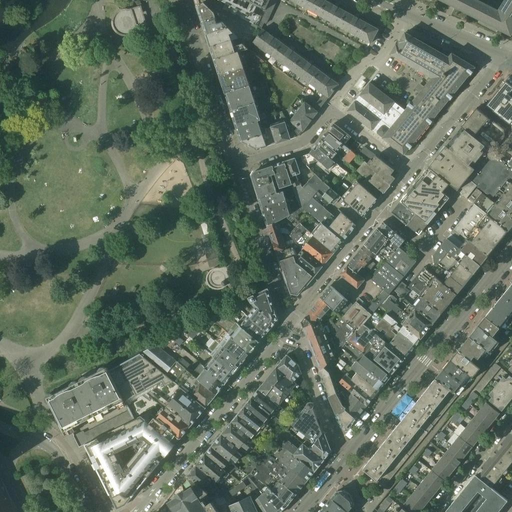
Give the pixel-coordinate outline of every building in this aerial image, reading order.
[(152,0),(142,7),(147,24),(166,18),(157,0),(152,0)] [(206,0),(205,1),(205,2),(213,11),(218,0),(247,0),(266,10),(271,0),(206,0)] [(266,23),(275,6),(277,0),(271,0),(262,21),(266,23)] [(300,0),(299,4),(320,15),(327,1),(324,0),(300,0)] [(511,0),(507,0),(504,5),(493,0),(428,0),(431,1),(431,0),(441,0),(481,20),(480,22),(497,31),(498,29),(511,35),(511,33),(511,0)] [(320,15),(340,26),(348,13),(327,1),(320,15)] [(204,2),(197,5),(202,22),(216,17),(215,13),(204,2)] [(125,9),(123,9),(121,10),(120,11),(118,12),(117,13),(116,15),(116,16),(115,17),(115,18),(114,19),(114,20),(114,21),(114,22),(114,23),(114,24),(115,25),(115,26),(115,27),(116,28),(116,29),(117,30),(118,31),(119,32),(120,33),(122,34),(123,34),(124,35),(125,35),(126,35),(127,35),(129,35),(131,35),(132,35),(136,32),(148,27),(147,24),(145,17),(142,7),(141,5),(138,6),(129,9),(128,9),(126,9),(125,9)] [(252,12),(249,17),(256,21),(255,22),(252,23),(251,25),(257,28),(262,17),(252,12)] [(368,24),(348,13),(340,26),(360,37),(368,24)] [(216,17),(202,22),(207,36),(229,28),(221,20),(217,22),(216,17)] [(372,43),(375,37),(376,37),(380,30),(368,24),(360,37),(372,43)] [(207,36),(210,46),(216,45),(231,39),(229,34),(233,32),(229,28),(207,36)] [(254,42),(273,56),(282,43),(263,29),(254,42)] [(408,107),(406,110),(382,137),(405,155),(409,149),(410,150),(414,146),(413,145),(430,124),(431,125),(434,121),(433,120),(450,100),(451,101),(455,96),(453,95),(470,75),(471,76),(475,71),(474,70),(476,68),(453,53),(450,57),(405,33),(400,42),(401,43),(399,46),(397,45),(392,54),(432,78),(425,87),(422,85),(417,90),(420,93),(412,103),(411,101),(407,106),(408,107)] [(216,45),(210,46),(215,59),(239,51),(248,48),(243,43),(233,46),(231,39),(216,45)] [(273,56),(292,69),(301,57),(282,43),(273,56)] [(239,51),(215,59),(220,77),(245,69),(239,51)] [(292,69),(311,83),(320,70),(301,57),(292,69)] [(250,86),(245,69),(220,77),(226,94),(250,86)] [(311,83),(324,93),(320,99),(325,103),(339,84),(320,70),(311,83)] [(511,76),(488,104),(511,122),(511,76)] [(265,81),(263,77),(252,80),(253,85),(265,81)] [(406,110),(370,82),(348,110),(382,137),(406,110)] [(256,103),(250,86),(226,94),(231,111),(256,103)] [(299,135),(321,108),(316,104),(313,108),(305,102),(291,121),(298,126),(295,130),(299,135)] [(237,128),(259,121),(265,119),(269,118),(267,113),(260,115),(256,103),(231,111),(237,128)] [(462,126),(484,144),(493,152),(505,137),(504,130),(477,108),(462,126)] [(237,128),(241,141),(263,133),(259,121),(237,128)] [(267,134),(263,135),(267,147),(291,139),(286,123),(278,125),(277,123),(271,125),(272,127),(266,129),(267,134)] [(345,145),(352,136),(334,123),(328,130),(345,145)] [(471,180),(493,152),(484,144),(462,126),(447,145),(468,163),(459,174),(451,184),(457,189),(458,190),(468,178),(471,180)] [(328,130),(322,138),(338,152),(343,148),(344,149),(347,146),(345,145),(328,130)] [(267,147),(263,135),(263,133),(241,141),(258,150),(267,147)] [(335,157),(338,152),(322,138),(317,145),(335,161),(337,158),(335,157)] [(311,153),(313,155),(329,168),(333,163),(334,164),(336,162),(335,161),(317,145),(311,153)] [(447,145),(438,156),(459,174),(468,163),(447,145)] [(361,152),(373,161),(377,156),(365,146),(361,152)] [(468,198),(478,186),(493,198),(498,192),(500,190),(511,199),(511,178),(510,177),(511,174),(511,170),(505,164),(506,162),(493,152),(471,180),(468,178),(458,190),(468,198)] [(369,166),(390,185),(396,178),(392,175),(395,170),(377,156),(373,161),(369,166)] [(450,184),(451,184),(459,174),(438,156),(437,157),(438,158),(437,159),(436,158),(428,168),(426,171),(423,174),(411,188),(401,201),(416,213),(429,224),(450,198),(443,192),(447,188),(450,184)] [(292,185),(293,187),(301,185),(298,180),(296,175),(300,173),(295,158),(285,162),(292,185)] [(273,165),(275,172),(281,188),(280,188),(281,192),(277,193),(260,198),(263,207),(288,198),(288,197),(286,197),(284,191),(282,191),(281,188),(292,185),(285,162),(273,165)] [(358,170),(368,179),(384,193),(390,185),(369,166),(365,162),(358,170)] [(256,187),(273,181),(271,173),(275,172),(273,165),(254,172),(252,175),(256,187)] [(340,177),(345,171),(339,166),(334,173),(340,177)] [(302,188),(301,185),(293,187),(294,188),(302,207),(317,193),(322,198),(332,189),(315,175),(302,188)] [(379,199),(384,193),(368,179),(362,185),(379,199)] [(260,198),(277,193),(273,181),(256,187),(260,198)] [(359,182),(345,200),(364,216),(379,199),(362,185),(359,182)] [(332,189),(322,198),(329,204),(335,198),(341,204),(345,200),(338,194),(332,189)] [(469,199),(474,203),(482,193),(478,189),(469,199)] [(511,199),(500,190),(498,192),(503,197),(497,205),(511,216),(511,199)] [(329,204),(322,198),(317,193),(302,207),(306,211),(312,215),(323,223),(344,240),(357,225),(342,212),(340,214),(336,218),(332,214),(326,209),(329,204)] [(487,196),(478,206),(509,231),(511,226),(511,216),(497,205),(487,196)] [(263,207),(265,216),(289,207),(287,201),(289,201),(288,198),(263,207)] [(416,213),(401,201),(392,212),(420,234),(429,224),(416,213)] [(461,233),(470,241),(489,256),(509,231),(478,206),(476,204),(455,229),(461,233)] [(291,206),(289,207),(265,216),(268,225),(279,222),(292,216),(290,209),(292,208),(291,206)] [(302,207),(292,216),(302,225),(304,222),(298,216),(306,211),(302,207)] [(292,243),(295,240),(297,242),(304,235),(302,233),(306,229),(302,225),(290,236),(285,234),(283,235),(279,222),(268,225),(278,254),(282,252),(282,253),(283,253),(283,252),(294,248),(293,246),(287,248),(286,243),(288,242),(292,243)] [(383,222),(378,229),(398,246),(404,239),(383,222)] [(344,240),(323,223),(314,235),(315,236),(335,251),(344,240)] [(386,299),(401,281),(416,263),(417,264),(418,262),(400,247),(398,246),(378,229),(364,245),(376,255),(381,259),(387,263),(373,280),(385,290),(381,294),(367,310),(361,305),(364,302),(360,298),(342,319),(357,332),(368,320),(371,316),(376,311),(386,299)] [(461,233),(455,229),(452,233),(457,238),(461,233)] [(470,241),(466,245),(457,238),(452,233),(448,238),(481,265),(489,256),(470,241)] [(304,249),(307,252),(324,265),(335,251),(315,236),(304,249)] [(474,273),(481,265),(448,238),(441,246),(474,273)] [(216,249),(212,239),(203,242),(206,252),(216,249)] [(364,269),(376,255),(364,245),(348,266),(357,274),(360,270),(361,271),(364,268),(364,269)] [(443,282),(458,294),(461,290),(464,286),(474,273),(441,246),(434,255),(434,262),(449,274),(448,275),(446,278),(443,281),(443,282)] [(316,274),(300,261),(298,259),(295,249),(294,248),(283,252),(283,253),(282,253),(282,252),(278,254),(291,294),(292,294),(293,293),(297,294),(297,295),(298,295),(316,274)] [(300,261),(316,274),(324,265),(307,252),(300,261)] [(226,286),(229,285),(232,284),(230,278),(226,265),(219,268),(217,267),(216,268),(214,268),(213,269),(212,269),(211,270),(210,271),(209,272),(209,273),(208,274),(208,276),(207,277),(207,278),(207,280),(208,281),(208,282),(209,283),(209,284),(210,286),(211,286),(212,287),(213,288),(214,288),(216,289),(217,289),(219,289),(221,289),(223,288),(224,288),(225,287),(226,286)] [(365,280),(357,274),(348,266),(341,273),(359,287),(365,280)] [(425,267),(416,277),(450,304),(458,294),(443,282),(425,267)] [(442,313),(450,304),(416,277),(409,286),(442,313)] [(403,282),(396,290),(434,323),(442,313),(409,286),(403,282)] [(321,297),(335,312),(338,315),(349,302),(346,299),(331,285),(321,297)] [(511,285),(495,306),(511,319),(511,285)] [(268,289),(250,298),(253,304),(256,304),(256,305),(255,306),(275,323),(277,321),(277,316),(268,289)] [(396,290),(389,298),(428,331),(434,323),(396,290)] [(334,313),(335,312),(321,297),(316,304),(331,318),(332,316),(327,313),(330,310),(334,313)] [(421,339),(428,331),(389,298),(382,306),(398,319),(405,325),(421,338),(421,339)] [(316,304),(311,311),(322,320),(325,315),(330,319),(331,318),(316,304)] [(255,306),(248,315),(268,332),(275,323),(255,306)] [(486,317),(506,332),(511,324),(511,319),(495,306),(486,317)] [(316,326),(319,322),(322,320),(311,311),(305,317),(316,326)] [(405,357),(389,345),(387,343),(382,348),(378,345),(380,343),(378,342),(381,338),(372,331),(366,339),(361,335),(369,325),(374,329),(383,318),(376,311),(371,316),(375,320),(372,323),(368,320),(357,332),(351,339),(349,341),(390,376),(405,357)] [(384,318),(395,328),(400,332),(415,345),(421,338),(405,325),(402,328),(398,325),(399,323),(388,313),(384,318)] [(268,332),(248,315),(244,320),(240,325),(260,341),(268,332)] [(325,367),(331,361),(333,357),(331,352),(335,350),(334,348),(330,349),(328,344),(332,342),(331,338),(326,339),(322,328),(319,322),(316,326),(305,317),(301,322),(319,366),(321,371),(325,367)] [(498,342),(506,332),(486,317),(479,326),(498,342)] [(393,331),(395,328),(384,318),(376,328),(382,332),(385,328),(389,332),(385,337),(391,342),(389,345),(405,357),(415,345),(400,332),(397,335),(393,331)] [(238,323),(229,333),(251,352),(260,341),(240,325),(238,323)] [(501,343),(498,342),(479,326),(470,336),(492,354),(501,343)] [(200,330),(197,327),(189,332),(195,337),(200,330)] [(225,347),(243,362),(251,352),(229,333),(227,335),(221,343),(225,347)] [(178,336),(174,340),(180,346),(184,341),(178,336)] [(461,348),(451,360),(473,377),(478,371),(478,365),(475,363),(476,361),(478,359),(481,361),(487,360),(492,354),(470,336),(461,348)] [(349,341),(342,348),(385,383),(390,376),(349,341)] [(234,373),(243,362),(225,347),(221,343),(212,354),(216,358),(216,357),(234,373)] [(185,367),(157,344),(141,353),(140,353),(205,408),(217,394),(190,372),(185,367)] [(385,383),(342,348),(338,353),(336,354),(341,357),(345,361),(347,363),(379,390),(385,383)] [(125,505),(205,408),(140,353),(109,370),(135,418),(85,444),(95,464),(98,462),(105,474),(101,476),(117,508),(125,505)] [(287,355),(282,361),(297,378),(302,373),(299,365),(287,355)] [(226,383),(234,373),(216,357),(216,358),(208,368),(226,383)] [(342,370),(339,368),(342,365),(333,357),(331,361),(337,366),(331,373),(348,388),(352,392),(367,406),(373,398),(342,370)] [(451,360),(444,369),(466,387),(473,377),(451,360)] [(294,382),(297,378),(282,361),(277,368),(294,382)] [(192,370),(190,372),(217,394),(226,383),(208,368),(201,363),(194,372),(192,370)] [(373,398),(379,390),(347,363),(342,370),(373,398)] [(496,363),(476,388),(481,392),(501,367),(496,363)] [(85,444),(135,418),(109,370),(108,367),(106,368),(104,367),(102,367),(101,367),(99,369),(98,370),(98,372),(77,382),(76,381),(74,381),(72,382),(71,383),(70,384),(70,386),(53,394),(47,397),(50,403),(56,415),(60,423),(66,420),(75,436),(74,437),(79,447),(85,444)] [(348,388),(331,373),(330,371),(325,367),(321,371),(325,384),(329,395),(331,400),(339,397),(342,395),(348,388)] [(277,368),(272,374),(294,393),(299,387),(294,382),(277,368)] [(314,370),(319,381),(323,379),(318,369),(314,370)] [(385,486),(466,387),(444,369),(363,469),(385,486)] [(287,401),(294,393),(272,374),(265,382),(287,401)] [(502,410),(509,402),(511,398),(511,376),(510,375),(507,378),(504,375),(490,393),(493,396),(489,400),(502,410)] [(265,382),(259,389),(281,408),(287,401),(265,382)] [(284,410),(281,408),(259,389),(252,397),(274,416),(279,410),(282,412),(284,410)] [(474,391),(466,400),(471,404),(478,395),(474,391)] [(367,406),(352,392),(342,404),(353,413),(357,418),(367,406)] [(252,397),(245,406),(267,424),(272,417),(276,421),(278,419),(275,417),(274,416),(252,397)] [(357,418),(353,413),(342,404),(339,397),(331,400),(337,413),(340,419),(343,427),(348,428),(357,418)] [(302,415),(308,420),(317,410),(312,399),(299,415),(300,416),(302,415)] [(466,410),(471,404),(466,400),(462,406),(466,410)] [(486,402),(479,412),(492,423),(500,413),(486,402)] [(238,414),(260,433),(261,433),(262,432),(261,431),(267,424),(245,406),(238,414)] [(308,420),(305,425),(296,435),(304,442),(320,420),(317,410),(308,420)] [(457,411),(454,416),(459,420),(462,415),(457,411)] [(479,412),(472,420),(486,431),(492,423),(479,412)] [(238,414),(232,421),(249,436),(254,439),(257,436),(260,433),(238,414)] [(455,424),(459,420),(454,416),(450,420),(455,424)] [(293,421),(289,418),(284,424),(288,427),(293,421)] [(320,420),(304,442),(311,448),(325,432),(320,420)] [(472,420),(466,427),(480,439),(486,431),(472,420)] [(250,446),(251,445),(253,442),(247,438),(249,436),(232,421),(227,428),(250,446)] [(466,427),(459,436),(473,447),(480,439),(466,427)] [(227,428),(222,434),(239,448),(242,445),(247,450),(250,446),(227,428)] [(511,430),(484,464),(476,475),(491,487),(511,461),(511,430)] [(331,449),(325,432),(311,448),(324,458),(331,449)] [(222,434),(217,440),(239,458),(241,456),(236,451),(239,448),(222,434)] [(459,436),(452,445),(466,456),(473,447),(459,436)] [(324,458),(311,448),(304,442),(299,448),(288,438),(283,444),(289,448),(315,470),(324,458)] [(217,440),(212,446),(229,460),(231,458),(236,462),(239,458),(217,440)] [(268,451),(269,450),(274,444),(271,441),(265,448),(268,451)] [(452,445),(445,453),(459,465),(466,456),(452,445)] [(236,466),(229,460),(212,446),(206,454),(229,473),(230,474),(236,466)] [(289,448),(280,459),(289,467),(290,466),(308,479),(315,470),(289,448)] [(445,453),(438,462),(452,473),(459,465),(445,453)] [(219,484),(229,473),(206,454),(197,465),(214,479),(217,481),(219,484)] [(266,454),(260,462),(280,478),(279,479),(296,493),(308,479),(290,466),(289,467),(280,459),(274,454),(271,458),(266,454)] [(258,469),(253,474),(269,487),(288,503),(289,502),(290,501),(291,500),(296,493),(279,479),(280,478),(260,462),(259,464),(256,467),(258,469)] [(438,462),(431,471),(445,482),(452,473),(438,462)] [(188,476),(197,483),(205,490),(207,489),(206,488),(214,479),(197,465),(188,476)] [(431,471),(424,479),(438,490),(445,482),(431,471)] [(447,509),(445,511),(444,511),(498,511),(508,500),(499,493),(491,487),(476,475),(447,509)] [(249,476),(243,480),(244,481),(253,494),(265,510),(266,511),(278,511),(280,511),(260,491),(249,476)] [(403,479),(398,485),(402,489),(407,483),(403,479)] [(424,479),(417,488),(431,499),(438,490),(424,479)] [(171,511),(258,511),(250,495),(231,505),(231,506),(224,510),(222,506),(227,503),(223,497),(218,489),(212,496),(205,490),(197,483),(186,490),(185,489),(176,494),(178,496),(170,501),(176,509),(171,511)] [(402,489),(398,485),(393,491),(398,495),(402,489)] [(261,490),(260,491),(280,511),(288,503),(269,487),(266,489),(264,487),(261,490)] [(417,488),(411,495),(425,507),(431,499),(417,488)] [(336,491),(331,498),(348,511),(356,511),(354,505),(350,495),(347,492),(342,490),(336,491)] [(253,494),(250,495),(258,511),(261,511),(265,510),(253,494)] [(404,504),(413,511),(420,511),(425,507),(411,495),(404,504)] [(389,496),(377,511),(378,511),(384,511),(393,500),(389,496)] [(324,507),(323,508),(328,511),(348,511),(331,498),(324,507)]
